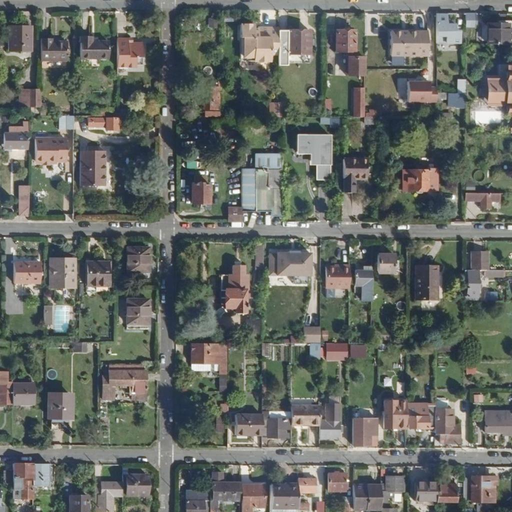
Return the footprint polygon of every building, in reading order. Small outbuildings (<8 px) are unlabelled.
[(459,44),(460,31),(455,31),(455,25),(446,24),(446,15),(436,15),(436,44),(459,44)] [(475,28),(474,15),(465,15),(465,28),(475,28)] [(508,45),(508,24),(487,24),(487,45),(508,45)] [(9,27),(9,51),(30,52),(30,28),(9,27)] [(278,31),(278,30),(266,30),(266,34),(262,34),(262,28),(248,28),(247,40),(251,41),(251,64),(278,64),(278,63),(278,31)] [(309,63),(309,55),(287,54),(287,32),(278,31),(278,63),(309,63)] [(364,71),(364,58),(356,58),(356,52),(353,52),(353,32),(336,31),(335,52),(345,52),(345,76),(364,76),(364,71)] [(309,55),(309,32),(287,32),(287,54),(309,55)] [(427,56),(427,33),(390,33),(390,56),(427,56)] [(108,43),(92,42),(92,38),(81,38),(81,59),(108,59),(108,43)] [(142,58),(142,44),(132,43),(132,39),(117,39),(117,69),(136,69),(136,58),(142,58)] [(67,61),(67,43),(52,42),(52,40),(41,40),(41,61),(67,61)] [(223,49),(222,63),(236,65),(237,50),(223,49)] [(511,68),(510,68),(510,84),(489,84),(489,102),(510,102),(510,114),(511,113),(511,68)] [(465,95),(465,81),(456,81),(456,95),(465,95)] [(429,88),(429,83),(407,83),(407,104),(436,104),(436,94),(436,88),(429,88)] [(220,110),(220,84),(203,84),(203,100),(201,100),(200,105),(204,105),(204,110),(220,110)] [(364,118),(364,91),(354,90),(354,118),(364,118)] [(40,103),(40,91),(29,91),(28,107),(28,108),(40,108),(40,103)] [(448,101),(447,95),(436,94),(436,104),(441,104),(441,101),(448,101)] [(465,110),(465,95),(456,95),(447,95),(448,101),(448,108),(456,108),(456,109),(465,110)] [(286,118),(287,106),(283,106),(283,104),(278,103),(278,118),(282,118),(286,118)] [(74,130),(74,117),(58,116),(58,129),(74,130)] [(117,119),(88,119),(88,128),(105,128),(105,133),(116,134),(117,119)] [(4,134),(4,149),(27,149),(28,122),(23,122),(22,127),(9,127),(8,134),(4,134)] [(296,136),(296,152),(312,153),(312,163),(317,163),(317,178),(329,178),(329,136),(296,136)] [(36,139),(36,162),(65,162),(65,140),(36,139)] [(80,152),(80,187),(104,187),(104,152),(80,152)] [(366,180),(366,160),(343,160),(343,193),(354,194),(354,180),(366,180)] [(281,217),(282,170),(241,169),(241,208),(228,208),(228,221),(242,221),(243,212),(271,212),(271,217),(281,217)] [(402,171),(402,191),(414,191),(416,194),(421,194),(422,191),(437,191),(437,171),(402,171)] [(209,204),(209,185),(192,185),(191,204),(205,204),(209,204)] [(28,217),(28,188),(20,188),(19,217),(28,217)] [(499,203),(499,194),(464,194),(464,202),(480,202),(480,211),(490,211),(490,202),(499,203)] [(472,215),(472,207),(464,207),(464,215),(472,215)] [(127,248),(127,272),(148,273),(149,249),(127,248)] [(277,255),(269,255),(269,276),(293,277),(293,285),(308,285),(308,277),(310,277),(311,254),(299,254),(299,252),(288,252),(288,254),(277,254),(277,255)] [(487,271),(487,254),(471,253),(471,271),(479,271),(483,271),(487,271)] [(393,262),(393,255),(378,255),(378,274),(393,274),(393,268),(393,262)] [(50,259),(49,288),(74,288),(75,260),(50,259)] [(14,263),(14,283),(40,283),(40,263),(14,263)] [(86,263),(86,286),(109,287),(109,263),(86,263)] [(350,289),(350,266),(334,266),(334,267),(326,267),(325,288),(327,288),(342,289),(350,289)] [(226,290),(225,309),(235,309),(235,313),(245,313),(245,290),(248,290),(248,275),(244,275),(244,267),(233,267),(232,276),(229,276),(228,290),(226,290)] [(415,268),(415,300),(437,300),(437,268),(415,268)] [(371,301),(372,272),(362,272),(355,271),(355,287),(361,287),(361,301),(371,301)] [(478,302),(478,298),(467,298),(468,271),(464,271),(464,301),(478,302)] [(478,298),(479,271),(471,271),(468,271),(467,298),(478,298)] [(341,298),(342,289),(327,288),(327,298),(341,298)] [(127,300),(126,324),(148,324),(148,301),(127,300)] [(266,313),(266,330),(288,330),(288,319),(273,319),(273,314),(266,313)] [(302,342),(319,342),(319,326),(301,326),(302,342)] [(86,352),(86,343),(80,343),(75,343),(75,348),(77,348),(77,352),(86,352)] [(320,359),(320,344),(299,344),(291,344),(291,363),(311,363),(311,359),(320,359)] [(226,374),(226,345),(192,345),(192,364),(208,364),(219,364),(220,374),(226,374)] [(348,361),(348,347),(327,346),(326,361),(348,361)] [(351,346),(351,358),(368,358),(368,346),(351,346)] [(467,363),(467,374),(475,374),(475,363),(467,363)] [(145,400),(145,372),(144,372),(109,371),(109,377),(103,376),(103,400),(113,400),(114,386),(131,386),(131,400),(145,400)] [(7,383),(7,372),(0,372),(0,404),(13,404),(12,384),(12,383),(7,383)] [(33,404),(33,384),(12,384),(13,404),(33,404)] [(49,395),(48,418),(71,418),(72,395),(49,395)] [(406,404),(406,402),(385,402),(385,428),(406,429),(406,416),(406,404)] [(453,426),(453,411),(447,411),(447,402),(435,402),(435,404),(435,429),(435,434),(440,434),(439,444),(459,444),(459,426),(453,426)] [(219,403),(219,414),(227,414),(227,403),(219,403)] [(340,426),(340,404),(328,404),(327,421),(320,421),(320,426),(320,440),(339,439),(339,434),(340,426)] [(435,429),(435,404),(406,404),(406,416),(408,416),(408,429),(435,429)] [(320,421),(320,407),(291,407),(291,413),(291,426),(320,426),(320,421)] [(352,409),(352,416),(372,417),(373,409),(352,409)] [(511,432),(511,412),(485,413),(485,433),(502,432),(511,432)] [(291,426),(291,413),(262,413),(262,416),(262,436),(262,438),(286,438),(286,430),(291,430),(291,426)] [(262,436),(262,416),(236,415),(235,436),(262,436)] [(215,416),(214,431),(224,431),(225,416),(215,416)] [(377,447),(377,436),(370,436),(370,420),(354,420),(354,447),(377,447)] [(33,486),(32,465),(13,465),(13,471),(13,485),(13,499),(33,499),(33,486)] [(49,486),(49,465),(32,465),(33,486),(49,486)] [(13,485),(13,471),(4,471),(4,485),(13,485)] [(72,497),(72,473),(64,473),(63,511),(69,511),(69,497),(72,497)] [(240,502),(241,483),(223,483),(223,473),(212,473),(212,502),(240,502)] [(346,492),(346,475),(339,474),(333,474),(329,474),(328,492),(346,492)] [(147,497),(147,476),(123,476),(123,483),(123,496),(147,497)] [(405,492),(405,480),(402,480),(402,477),(386,478),(386,486),(380,486),(380,511),(397,511),(398,505),(395,505),(395,503),(389,503),(389,498),(394,498),(395,492),(405,492)] [(494,503),(494,485),(496,485),(497,478),(470,478),(469,480),(463,479),(463,502),(486,503),(493,503),(494,503)] [(315,493),(315,479),(297,479),(297,485),(297,493),(315,493)] [(435,502),(435,486),(435,483),(415,482),(415,502),(435,502)] [(123,496),(123,483),(100,483),(99,511),(113,511),(113,497),(123,497),(123,496)] [(264,509),(264,485),(242,485),(241,511),(250,511),(251,509),(264,509)] [(297,511),(297,493),(297,485),(270,485),(270,511),(293,511),(297,511)] [(380,511),(380,486),(353,486),(353,498),(353,511),(380,511)] [(455,503),(455,486),(435,486),(435,502),(455,503)] [(87,511),(87,497),(72,497),(69,497),(69,511),(87,511)] [(353,511),(353,498),(345,498),(344,511),(353,511)] [(209,511),(210,503),(204,503),(204,500),(187,500),(186,511),(209,511)] [(323,511),(324,501),(315,501),(314,511),(323,511)]
